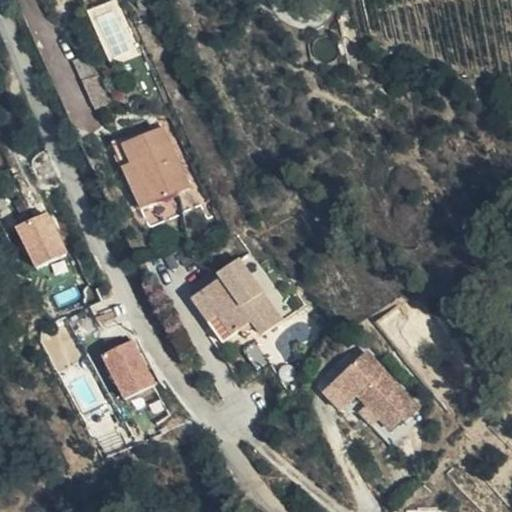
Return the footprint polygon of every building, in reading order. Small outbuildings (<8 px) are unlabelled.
[(110,59),(132,52),(117,2),(94,9),(110,59)] [(103,100),(123,90),(109,63),(99,68),(88,48),(78,53),(103,100)] [(203,174),(169,109),(119,133),(154,199),(203,174)] [(59,212),(27,226),(48,269),(54,265),(61,278),(78,269),(73,259),(81,255),(59,212)] [(228,272),(257,317),(260,315),(270,329),(290,314),(247,254),(226,269),(228,272)] [(242,328),(257,317),(228,272),(210,285),(242,328)] [(231,336),(242,328),(210,285),(200,293),(231,336)] [(232,356),(260,339),(252,326),(224,344),(232,356)] [(145,340),(113,353),(137,398),(168,384),(145,340)] [(366,390),(376,401),(388,412),(400,425),(411,414),(415,417),(429,403),(373,346),(341,379),(359,397),(366,390)] [(350,406),(359,397),(341,379),(332,388),(350,406)] [(388,412),(376,401),(369,408),(381,419),(388,412)]
